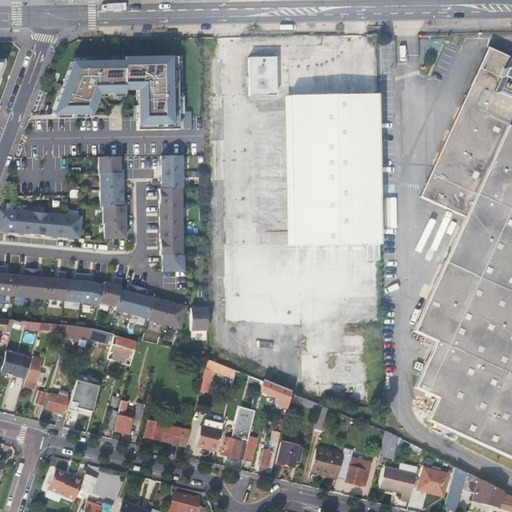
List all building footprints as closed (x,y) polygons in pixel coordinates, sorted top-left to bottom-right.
[(511,460),(511,57),(493,48),(423,195),(468,217),(414,331),(425,337),(423,342),(433,347),(414,388),(436,399),(426,421),(511,460)] [(175,57),(123,57),(123,61),(123,87),(137,87),(137,118),(137,130),(179,129),(179,117),(183,116),(183,56),(175,57)] [(276,56),(248,56),(248,95),(277,95),(276,56)] [(73,61),(52,113),(92,114),(98,93),(123,93),(123,87),(123,61),(73,61)] [(381,259),(379,93),(284,94),(286,245),(367,244),(367,259),(381,259)] [(119,156),(98,156),(98,173),(99,173),(119,173),(119,156)] [(181,156),(160,156),(161,172),(181,172),(181,156)] [(181,172),(161,172),(161,189),(181,188),(182,188),(181,172)] [(121,189),(121,173),(119,173),(99,173),(100,190),(121,189)] [(161,189),(158,189),(159,205),(181,205),(181,188),(161,189)] [(121,189),(100,190),(99,206),(102,206),(121,206),(121,189)] [(181,205),(159,205),(159,222),(181,222),(181,205)] [(121,206),(102,206),(102,223),(104,223),(124,223),(124,206),(121,206)] [(0,231),(11,232),(14,211),(0,209),(0,231)] [(30,212),(14,210),(14,211),(11,232),(28,234),(30,212)] [(45,236),(47,213),(30,212),(28,234),(45,236)] [(63,215),(47,213),(45,236),(61,237),(63,215)] [(78,239),(80,216),(63,215),(61,237),(78,239)] [(181,222),(159,222),(159,239),(181,238),(181,222)] [(124,223),(104,223),(104,238),(124,238),(124,223)] [(181,238),(159,239),(159,255),(161,255),(181,255),(181,238)] [(181,255),(161,255),(162,272),(182,272),(183,255),(181,255)] [(5,266),(0,265),(0,295),(12,296),(14,275),(5,274),(5,266)] [(23,276),(14,275),(12,296),(28,298),(32,269),(23,268),(23,276)] [(40,269),(32,269),(28,298),(46,299),(48,278),(39,277),(40,269)] [(56,279),(48,278),(46,299),(63,301),(65,280),(66,272),(57,271),(56,279)] [(74,281),(65,280),(63,301),(80,303),(83,274),(75,273),(74,281)] [(91,275),(83,274),(80,303),(97,306),(98,302),(102,286),(90,282),(91,275)] [(111,284),(103,282),(102,286),(98,302),(114,307),(119,290),(122,279),(114,276),(111,284)] [(128,292),(119,290),(114,307),(114,311),(130,314),(137,287),(130,285),(128,292)] [(145,288),(137,287),(130,314),(147,319),(152,299),(143,296),(145,288)] [(168,303),(152,299),(147,319),(147,320),(162,324),(168,303)] [(184,307),(168,303),(162,324),(179,329),(184,307)] [(206,331),(205,309),(189,309),(189,331),(206,331)] [(13,320),(0,319),(0,330),(5,331),(5,330),(10,331),(13,320)] [(64,333),(67,325),(41,323),(39,329),(38,331),(64,333)] [(111,334),(90,329),(88,336),(105,341),(107,336),(110,337),(111,334)] [(133,350),(136,341),(113,335),(109,352),(128,356),(130,349),(133,350)] [(30,359),(4,351),(0,368),(0,374),(11,378),(11,376),(24,379),(30,359)] [(33,390),(37,377),(39,372),(42,360),(33,358),(24,387),(33,390)] [(234,371),(206,359),(201,379),(206,381),(207,379),(208,379),(212,370),(224,375),(225,373),(233,377),(234,371)] [(54,367),(50,380),(58,383),(62,369),(54,367)] [(225,373),(224,375),(222,380),(231,383),(233,377),(225,373)] [(91,419),(100,384),(90,381),(89,384),(76,380),(67,410),(79,414),(79,411),(83,412),(82,416),(91,419)] [(259,390),(288,401),(290,393),(261,382),(259,390)] [(43,406),(42,408),(46,409),(51,394),(52,394),(53,391),(48,390),(46,394),(43,406)] [(34,404),(43,406),(46,394),(38,391),(34,404)] [(51,394),(46,409),(64,414),(68,398),(64,397),(65,395),(53,391),(52,394),(51,394)] [(292,400),(318,411),(319,405),(292,394),(291,397),(293,398),(292,400)] [(120,400),(116,416),(118,416),(114,430),(123,433),(128,434),(134,409),(125,406),(126,402),(120,400)] [(7,415),(13,416),(16,405),(10,404),(7,415)] [(318,411),(314,429),(321,430),(327,408),(319,405),(318,411)] [(134,419),(141,421),(144,407),(137,406),(134,419)] [(60,414),(56,426),(62,428),(66,415),(60,414)] [(143,437),(185,447),(189,431),(146,421),(143,437)] [(194,447),(215,452),(220,431),(200,426),(194,447)] [(237,458),(243,459),(247,444),(234,440),(235,436),(236,436),(237,430),(231,428),(229,435),(231,435),(229,439),(224,438),(219,455),(236,460),(237,458)] [(264,472),(270,474),(280,434),(273,432),(269,450),(262,449),(259,465),(265,467),(264,472)] [(385,432),(380,455),(394,458),(399,434),(385,432)] [(243,459),(243,460),(249,462),(255,439),(248,437),(247,444),(243,459)] [(300,457),(301,450),(280,444),(275,465),(292,469),(294,463),(297,464),(298,457),(300,457)] [(319,471),(337,475),(342,455),(315,449),(310,471),(318,474),(319,471)] [(348,466),(367,471),(369,462),(343,456),(338,476),(346,478),(348,466)] [(80,485),(84,475),(75,471),(73,474),(66,472),(66,470),(56,466),(48,487),(75,498),(80,485)] [(346,478),(345,482),(360,486),(361,483),(364,484),(367,471),(348,466),(346,478)] [(402,497),(409,499),(415,475),(384,467),(379,487),(402,493),(402,497)] [(444,509),(456,511),(461,490),(466,473),(455,468),(444,509)] [(441,496),(447,475),(423,469),(418,490),(441,496)] [(97,476),(85,471),(84,475),(80,485),(92,490),(97,476)] [(511,511),(511,506),(511,497),(466,473),(461,490),(474,493),(472,502),(492,507),(496,508),(511,511)] [(166,484),(160,482),(154,498),(160,500),(166,484)] [(170,510),(178,511),(201,511),(202,507),(197,505),(199,499),(171,492),(168,504),(171,505),(170,510)] [(101,507),(95,505),(86,502),(82,511),(104,511),(107,505),(102,503),(101,507)] [(146,511),(121,502),(117,511),(146,511)]
